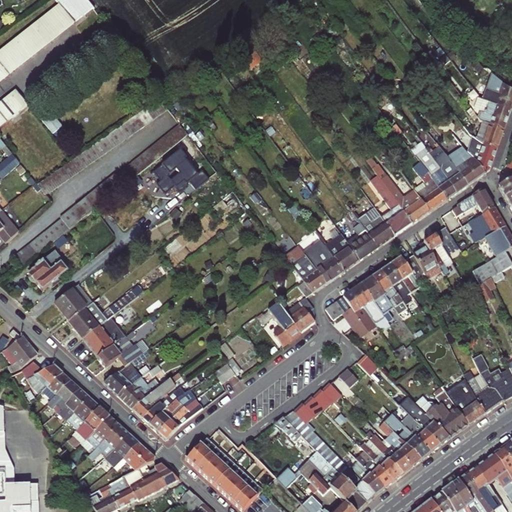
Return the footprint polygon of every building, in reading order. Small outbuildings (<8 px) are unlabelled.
[(0,85),(0,84),(93,10),(85,0),(53,0),(58,6),(0,52),(0,85),(0,86),(0,85)] [(463,10),(449,20),(467,36),(479,23),(463,10)] [(427,80),(423,74),(416,79),(422,87),(429,82),(427,80)] [(434,75),(427,80),(429,82),(437,93),(444,88),(434,75)] [(474,92),(468,84),(462,89),(468,97),(474,92)] [(482,101),(489,103),(511,110),(511,107),(511,91),(504,85),(500,94),(486,89),(482,101)] [(0,128),(28,106),(16,92),(0,104),(0,128)] [(159,100),(43,182),(37,186),(41,190),(45,196),(168,110),(159,100)] [(478,119),(482,123),(504,130),(511,110),(489,103),(485,113),(481,111),(478,119)] [(478,119),(470,109),(467,112),(474,122),(478,119)] [(46,121),(53,133),(63,127),(56,115),(46,121)] [(504,130),(482,123),(476,141),(483,146),(497,151),(504,130)] [(22,269),(33,260),(38,256),(187,136),(180,125),(115,176),(114,175),(13,258),(22,269)] [(429,136),(421,125),(414,130),(422,142),(429,136)] [(401,139),(393,128),(390,131),(397,141),(401,139)] [(476,141),(472,138),(467,153),(470,156),(473,160),(476,163),(485,175),(490,172),(497,151),(483,146),(476,141)] [(450,161),(433,141),(430,144),(436,151),(434,153),(440,161),(443,159),(446,163),(450,161)] [(413,154),(420,163),(428,172),(447,202),(457,195),(448,182),(446,179),(443,175),(421,143),(410,151),(413,154)] [(410,151),(408,148),(400,153),(405,159),(413,154),(410,151)] [(457,171),(460,175),(468,187),(485,175),(476,163),(473,160),(470,156),(467,153),(463,149),(449,160),(450,161),(457,171)] [(8,173),(19,164),(14,157),(3,167),(8,173)] [(511,180),(499,188),(505,199),(511,194),(511,162),(506,166),(505,168),(511,179),(511,180)] [(414,191),(416,194),(430,213),(447,202),(428,172),(420,163),(413,170),(423,183),(414,191)] [(377,177),(399,206),(402,211),(412,225),(430,213),(416,194),(410,198),(408,196),(401,201),(376,167),(372,170),(377,177)] [(457,171),(446,179),(448,182),(460,175),(457,171)] [(177,183),(173,178),(171,175),(165,179),(172,187),(177,183)] [(460,175),(448,182),(457,195),(468,187),(460,175)] [(399,206),(377,177),(372,181),(382,196),(380,197),(391,212),(399,206)] [(36,184),(32,187),(37,193),(41,190),(37,186),(36,184)] [(472,196),(452,211),(456,218),(478,206),(483,216),(495,209),(483,190),(472,196)] [(359,236),(347,244),(360,261),(377,249),(357,221),(344,203),(338,207),(359,236)] [(302,217),(294,206),(288,211),(296,221),(302,217)] [(495,209),(483,216),(470,224),(475,233),(471,236),(476,245),(485,239),(506,227),(495,209)] [(397,218),(386,225),(395,237),(412,225),(402,211),(395,216),(397,218)] [(0,212),(0,237),(6,246),(18,234),(1,212),(0,212)] [(366,215),(357,221),(377,249),(395,237),(386,225),(380,217),(372,222),(366,215)] [(511,249),(511,237),(506,227),(485,239),(497,258),(505,253),(511,249)] [(360,261),(347,244),(339,233),(323,244),(326,248),(344,272),(360,261)] [(452,264),(442,247),(435,236),(424,243),(426,246),(441,271),(444,276),(449,273),(446,268),(452,264)] [(441,271),(426,246),(421,248),(423,252),(415,258),(427,277),(427,279),(441,271)] [(326,248),(308,260),(326,284),(344,272),(326,248)] [(37,269),(29,276),(30,277),(30,280),(33,284),(35,284),(42,293),(53,285),(55,287),(62,282),(60,279),(68,272),(61,264),(65,261),(57,250),(35,267),(37,269)] [(497,258),(472,273),(480,285),(491,279),(511,268),(511,267),(511,265),(505,253),(497,258)] [(305,256),(292,267),(303,281),(304,283),(312,294),(326,284),(308,260),(305,256)] [(96,257),(81,268),(88,277),(102,265),(96,257)] [(390,266),(410,295),(421,287),(418,283),(427,277),(415,258),(405,264),(401,258),(390,266)] [(381,272),(393,289),(397,296),(409,313),(415,309),(407,297),(410,295),(390,266),(381,272)] [(217,272),(205,281),(210,287),(222,278),(217,272)] [(372,278),(384,295),(393,289),(381,272),(372,278)] [(393,309),(384,295),(372,278),(362,285),(385,318),(388,324),(393,320),(388,312),(393,309)] [(480,285),(485,294),(495,288),(491,279),(480,285)] [(312,294),(304,283),(298,288),(306,298),(312,294)] [(79,285),(73,290),(87,309),(94,303),(79,285)] [(385,318),(362,285),(352,292),(375,325),(385,318)] [(480,285),(475,287),(480,297),(485,294),(480,285)] [(55,305),(69,323),(85,310),(87,309),(73,290),(55,305)] [(133,291),(102,315),(108,322),(111,319),(139,298),(133,291)] [(375,325),(352,292),(343,298),(351,310),(345,314),(349,319),(347,320),(357,335),(365,329),(366,331),(369,331),(372,332),(377,328),(375,325)] [(409,313),(397,296),(390,300),(404,319),(411,315),(409,313)] [(343,298),(337,302),(345,314),(351,310),(343,298)] [(305,299),(286,313),(301,334),(315,323),(314,312),(305,299)] [(345,314),(337,302),(331,306),(339,318),(345,314)] [(87,309),(85,310),(100,328),(108,322),(102,315),(94,303),(87,309)] [(286,313),(279,305),(258,320),(263,326),(266,324),(274,335),(273,336),(283,347),(301,334),(286,313)] [(331,306),(325,310),(333,322),(339,318),(331,306)] [(85,310),(69,323),(83,341),(100,328),(85,310)] [(241,328),(249,339),(264,328),(263,326),(258,320),(256,317),(241,328)] [(377,328),(378,330),(388,324),(385,318),(375,325),(377,328)] [(126,338),(111,319),(108,322),(100,328),(83,341),(98,359),(126,338)] [(360,340),(372,332),(369,331),(366,331),(365,329),(357,335),(360,340)] [(486,348),(497,343),(490,329),(480,334),(486,348)] [(12,332),(9,334),(16,341),(19,338),(12,332)] [(133,333),(126,338),(98,359),(105,369),(116,361),(134,348),(129,342),(136,337),(133,333)] [(22,338),(7,349),(19,363),(12,365),(8,367),(11,373),(22,368),(37,356),(22,338)] [(497,343),(486,348),(489,353),(499,349),(497,343)] [(116,361),(123,370),(130,364),(132,363),(138,358),(141,357),(134,348),(116,361)] [(7,349),(2,352),(12,365),(19,363),(7,349)] [(379,369),(367,357),(358,365),(371,378),(379,369)] [(141,362),(138,358),(132,363),(135,367),(141,362)] [(63,374),(54,365),(43,371),(33,362),(21,371),(43,392),(63,374)] [(123,370),(104,384),(118,397),(142,379),(130,364),(123,370)] [(227,365),(214,374),(220,383),(226,378),(234,373),(227,365)] [(158,367),(150,373),(154,378),(162,372),(158,367)] [(161,388),(132,409),(143,420),(155,408),(153,406),(193,375),(187,368),(161,388)] [(511,397),(511,374),(509,370),(500,374),(503,379),(487,387),(487,388),(495,389),(503,402),(511,398),(511,397)] [(339,379),(349,388),(357,380),(348,371),(339,379)] [(483,381),(487,387),(503,379),(500,374),(499,372),(483,381)] [(234,373),(226,378),(220,383),(222,385),(235,375),(234,373)] [(495,389),(487,388),(481,391),(474,380),(470,373),(463,376),(465,381),(475,399),(486,414),(494,408),(503,402),(495,389)] [(43,392),(39,395),(37,397),(46,406),(47,404),(71,381),(63,374),(43,392)] [(481,376),(474,380),(481,391),(487,388),(487,387),(483,381),(481,376)] [(142,379),(118,397),(132,409),(161,388),(155,380),(148,386),(142,379)] [(47,404),(57,413),(79,389),(71,381),(47,404)] [(476,421),(486,414),(475,399),(465,381),(446,394),(460,413),(469,426),(476,421)] [(330,385),(323,392),(333,402),(334,404),(341,397),(330,385)] [(180,388),(155,408),(143,420),(150,426),(154,422),(175,401),(190,391),(186,386),(181,390),(180,388)] [(66,422),(67,421),(89,398),(79,389),(57,413),(66,422)] [(324,410),(325,411),(333,402),(323,392),(322,390),(313,399),(324,410)] [(150,426),(158,434),(175,418),(172,415),(181,405),(188,400),(194,397),(190,391),(175,401),(154,422),(150,426)] [(89,398),(67,421),(77,430),(99,407),(89,398)] [(312,398),(304,406),(314,417),(315,418),(324,410),(313,399),(312,398)] [(430,419),(409,399),(401,407),(415,422),(440,447),(445,443),(450,439),(430,419)] [(175,418),(158,434),(166,442),(180,427),(204,409),(196,400),(191,404),(185,408),(175,418)] [(172,415),(175,418),(185,408),(191,404),(188,400),(181,405),(172,415)] [(302,405),(294,413),(306,425),(314,417),(304,406),(302,405)] [(0,406),(0,511),(34,511),(34,501),(42,501),(42,483),(19,484),(10,484),(8,468),(0,468),(0,432),(5,432),(3,407),(0,406)] [(99,407),(77,430),(76,431),(86,440),(98,428),(109,416),(99,407)] [(430,419),(450,439),(459,433),(469,426),(460,413),(448,422),(440,411),(430,419)] [(45,423),(49,420),(41,412),(38,416),(45,423)] [(344,465),(306,425),(294,413),(293,412),(284,419),(302,437),(317,453),(295,475),(288,469),(276,480),(293,497),(309,482),(318,474),(331,487),(330,488),(331,489),(346,503),(354,511),(359,511),(375,497),(344,465)] [(407,430),(397,420),(392,415),(383,423),(422,461),(431,454),(407,430)] [(90,454),(96,449),(109,437),(119,426),(109,416),(98,428),(86,440),(93,447),(88,452),(90,454)] [(302,437),(284,419),(276,426),(295,444),(302,437)] [(440,447),(415,422),(407,430),(431,454),(434,451),(440,447)] [(422,461),(383,423),(379,428),(388,438),(385,441),(390,447),(412,469),(422,461)] [(101,454),(105,458),(119,445),(129,434),(119,426),(109,437),(96,449),(90,454),(88,457),(93,462),(101,454)] [(66,439),(57,431),(53,435),(62,443),(66,439)] [(81,445),(86,440),(76,431),(71,436),(81,445)] [(10,484),(19,484),(18,467),(6,448),(5,432),(0,432),(0,468),(8,468),(10,484)] [(412,469),(390,447),(387,450),(371,432),(366,437),(369,441),(403,476),(412,469)] [(119,445),(105,458),(114,467),(138,443),(129,434),(119,445)] [(88,452),(93,447),(86,440),(81,445),(88,452)] [(403,476),(369,441),(366,444),(365,443),(360,448),(361,449),(364,452),(394,483),(403,476)] [(186,460),(196,469),(211,453),(206,449),(208,447),(203,442),(186,460)] [(138,443),(114,467),(118,471),(127,462),(137,471),(146,466),(154,462),(155,458),(138,443)] [(511,445),(510,443),(502,448),(511,462),(511,445)] [(242,445),(238,450),(243,455),(248,451),(242,445)] [(348,453),(358,462),(384,490),(394,483),(364,452),(360,456),(357,453),(353,448),(348,453)] [(511,462),(502,448),(493,455),(511,481),(511,462)] [(256,460),(253,457),(248,451),(243,455),(249,461),(252,464),(256,460)] [(196,469),(205,478),(222,460),(217,455),(215,457),(211,453),(196,469)] [(511,481),(493,455),(485,461),(476,468),(495,495),(503,489),(503,488),(506,486),(511,494),(511,481)] [(214,486),(229,470),(226,467),(227,465),(222,460),(205,478),(214,486)] [(252,464),(255,467),(261,473),(265,469),(259,462),(256,460),(252,464)] [(384,490),(358,462),(354,466),(348,460),(344,465),(375,497),(384,490)] [(165,488),(178,481),(161,465),(153,469),(154,470),(165,488)] [(165,488),(154,470),(152,471),(155,477),(151,479),(148,473),(149,473),(146,466),(137,471),(124,477),(130,489),(129,489),(136,500),(165,488)] [(493,511),(502,506),(495,495),(476,468),(467,475),(493,511)] [(261,473),(265,477),(271,483),(275,479),(265,469),(261,473)] [(224,495),(241,477),(236,472),(233,474),(229,470),(214,486),(224,495)] [(318,474),(309,482),(306,485),(314,493),(318,491),(324,497),(331,489),(330,488),(331,487),(318,474)] [(493,511),(467,475),(459,481),(480,511),(493,511)] [(120,509),(136,500),(129,489),(130,489),(124,477),(108,485),(112,492),(114,497),(120,509)] [(233,503),(248,487),(244,484),(246,481),(241,477),(224,495),(233,503)] [(480,511),(459,481),(450,487),(466,511),(480,511)] [(108,485),(99,490),(103,497),(112,492),(108,485)] [(511,494),(506,486),(503,488),(503,489),(511,502),(511,494)] [(242,511),(260,494),(255,489),(252,491),(248,487),(233,503),(242,511)] [(466,511),(450,487),(442,494),(454,511),(466,511)] [(184,506),(192,498),(187,493),(178,503),(182,507),(184,506)] [(454,511),(442,494),(431,501),(439,511),(454,511)] [(113,511),(120,509),(114,497),(101,503),(98,495),(88,500),(95,511),(113,511)] [(192,498),(184,506),(188,510),(199,500),(194,495),(192,498)] [(312,496),(302,506),(306,510),(307,511),(354,511),(346,503),(338,511),(335,508),(333,511),(329,511),(326,509),(324,511),(322,509),(323,507),(312,496)] [(199,500),(188,510),(190,511),(195,511),(204,504),(199,500)] [(42,511),(42,501),(34,501),(34,511),(42,511)] [(439,511),(431,501),(417,511),(439,511)]
